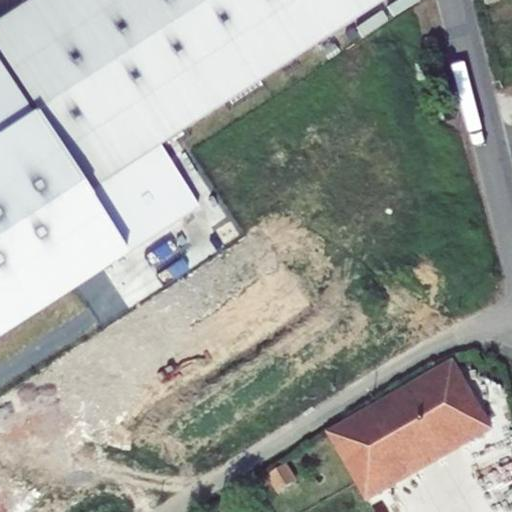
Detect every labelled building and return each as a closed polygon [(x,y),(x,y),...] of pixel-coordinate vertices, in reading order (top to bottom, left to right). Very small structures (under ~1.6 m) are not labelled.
[(0,66),(30,113),(80,194),(388,1),(387,0),(28,0),(0,18),(0,66)] [(320,45),(309,52),(314,61),(326,54),(320,45)] [(446,78),(434,78),(434,89),(445,89),(446,78)] [(30,113),(0,132),(0,331),(119,258),(80,194),(30,113)] [(456,363),(329,434),(367,501),(494,430),(456,363)]
